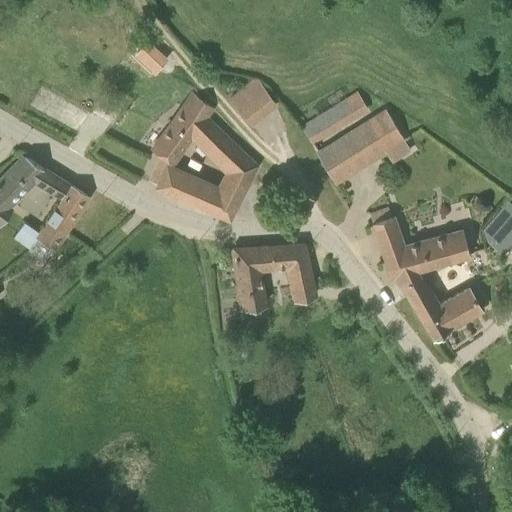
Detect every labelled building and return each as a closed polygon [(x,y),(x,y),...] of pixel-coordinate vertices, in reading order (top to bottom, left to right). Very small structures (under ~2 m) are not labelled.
[(147,37),(134,51),(151,68),(164,54),(147,37)] [(257,79),(231,96),(248,122),(274,105),(257,79)] [(368,111),(356,91),(300,126),(312,146),(368,111)] [(197,202),(210,208),(211,207),(229,215),(254,163),(227,137),(205,115),(212,107),(194,94),(154,147),(159,151),(145,180),(169,191),(197,202)] [(386,109),(348,133),(366,163),(385,151),(392,162),(411,150),(404,139),(386,109)] [(335,182),(366,163),(348,133),(317,152),(335,182)] [(43,167),(42,167),(25,154),(0,179),(0,221),(10,210),(12,207),(11,206),(34,182),(50,192),(59,198),(61,194),(69,184),(59,178),(58,177),(43,167)] [(87,194),(72,184),(40,231),(37,236),(53,246),(87,194)] [(501,251),(511,237),(511,204),(506,199),(482,228),(489,242),(501,251)] [(389,275),(394,273),(400,284),(428,269),(426,263),(468,252),(462,229),(401,246),(388,207),(370,213),(389,275)] [(29,247),(37,236),(40,231),(24,221),(13,237),(29,247)] [(304,243),(234,248),(243,308),(263,304),(258,267),(289,264),(297,298),(315,294),(304,243)] [(408,296),(433,337),(451,327),(450,326),(481,308),(469,287),(437,305),(426,287),(408,296)]
